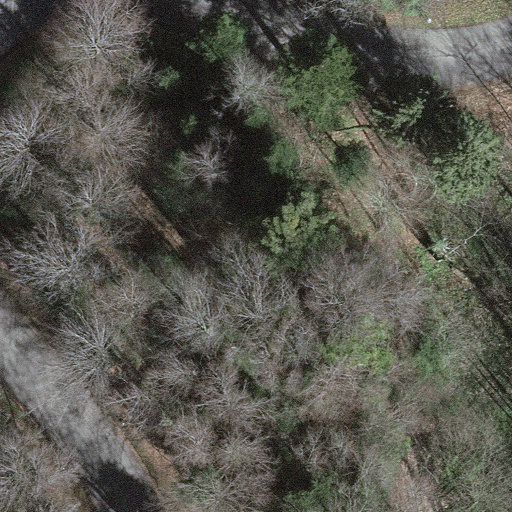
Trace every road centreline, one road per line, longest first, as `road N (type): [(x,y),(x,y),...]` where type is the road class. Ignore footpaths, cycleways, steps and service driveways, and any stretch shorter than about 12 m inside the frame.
road 1 (tertiary): [(205,0),(361,49),(433,56),(511,44)]
road 2 (tertiary): [(135,511),(88,428),(0,331)]
